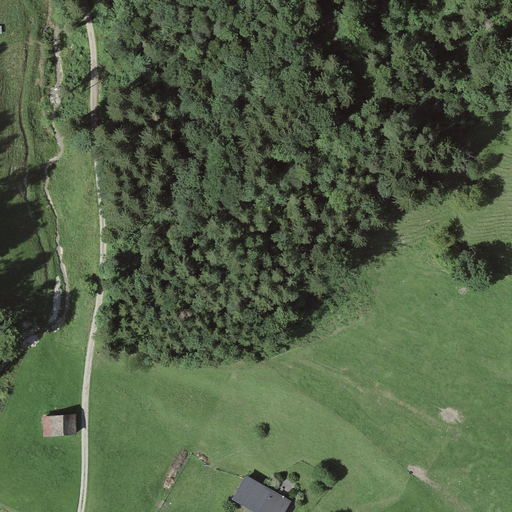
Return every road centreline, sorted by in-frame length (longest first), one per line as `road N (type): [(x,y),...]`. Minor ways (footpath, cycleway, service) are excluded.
road 1 (track): [(80,511),(82,417),(103,254),(85,0)]
road 2 (track): [(332,0),(332,23),(360,91),(403,110)]
road 3 (track): [(89,362),(202,321)]
